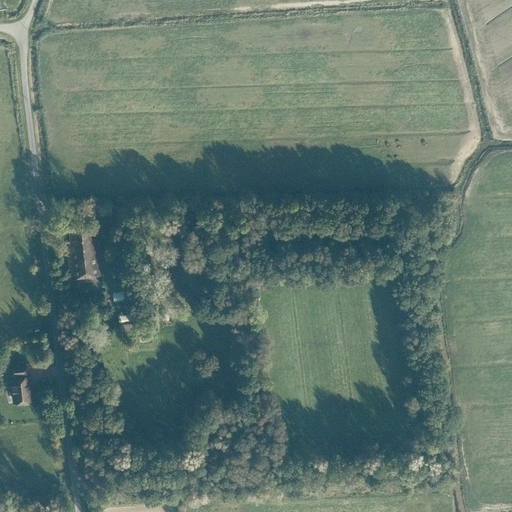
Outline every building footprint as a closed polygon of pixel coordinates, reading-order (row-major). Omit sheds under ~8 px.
[(97,203),(98,215),(112,214),(111,202),(97,203)] [(88,231),(67,232),(72,280),(100,276),(96,240),(89,241),(88,231)] [(132,314),(119,314),(119,330),(132,329),(132,314)] [(151,327),(160,326),(159,314),(150,315),(151,327)] [(31,403),(29,376),(7,378),(10,405),(31,403)]
